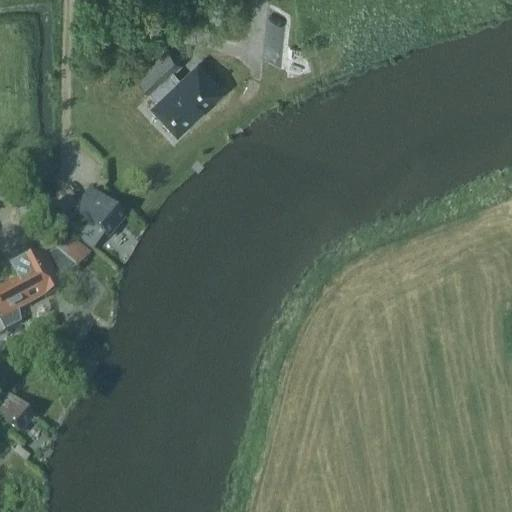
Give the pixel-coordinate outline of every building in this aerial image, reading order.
[(170,75),(181,65),(166,49),(136,78),(151,94),(170,75)] [(177,83),(170,75),(151,94),(180,124),(189,116),(192,119),(221,91),(196,65),(177,83)] [(78,240),(93,252),(104,238),(109,242),(125,221),(89,191),(72,212),(90,226),(78,240)] [(71,234),(57,246),(77,268),(91,255),(71,234)] [(56,252),(44,258),(42,255),(11,271),(17,282),(0,291),(0,319),(0,320),(0,326),(4,334),(20,325),(18,312),(30,306),(28,302),(41,295),(43,299),(61,290),(56,281),(77,270),(56,252)] [(34,420),(5,394),(0,399),(0,420),(20,437),(34,420)]
